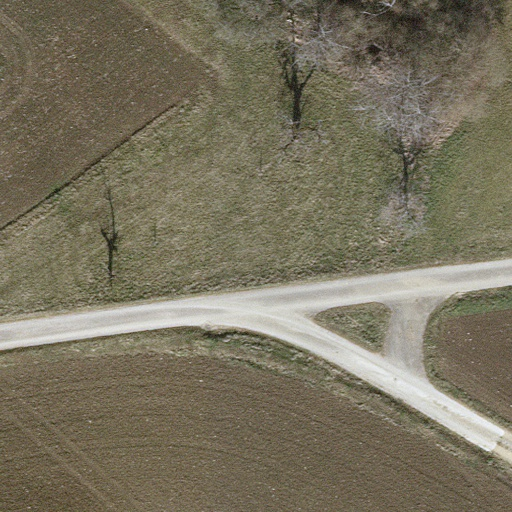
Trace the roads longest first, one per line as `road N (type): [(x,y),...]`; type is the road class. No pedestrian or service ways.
road 1 (track): [(511,272),(0,335)]
road 2 (track): [(260,304),(511,448)]
